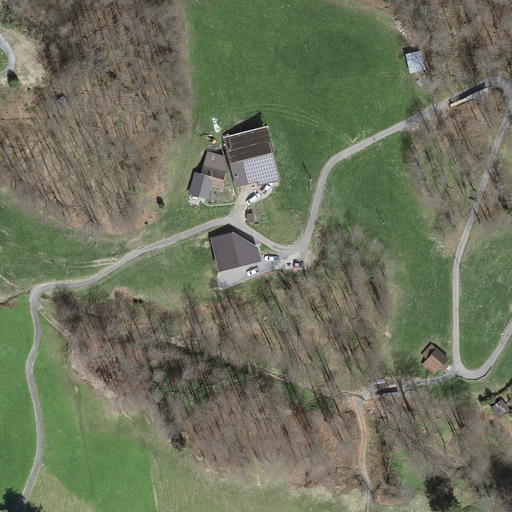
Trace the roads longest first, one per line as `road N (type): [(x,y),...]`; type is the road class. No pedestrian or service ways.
road 1 (unclassified): [(16,511),(40,451),(28,375),(38,332),(35,290),(89,279),(209,223),(237,223),(290,247),(308,230),(330,163),(494,79),(506,81),(508,96),(456,259),(454,348),(459,369),(475,373),(511,326)]
road 2 (track): [(95,511),(64,333),(33,298)]
road 3 (track): [(366,511),(360,395),(459,369)]
